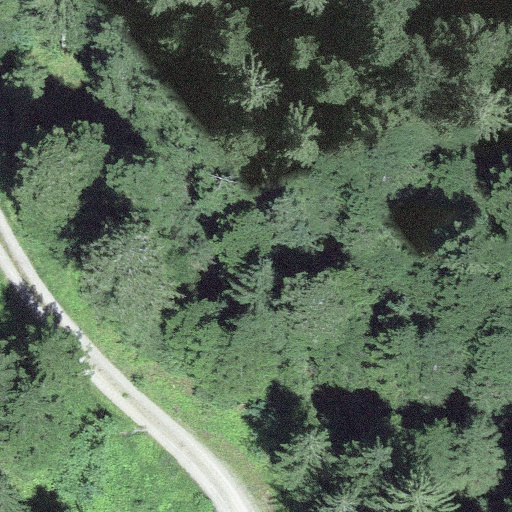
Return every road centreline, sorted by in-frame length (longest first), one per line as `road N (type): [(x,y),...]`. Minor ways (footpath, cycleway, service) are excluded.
road 1 (track): [(241,511),(231,488),(40,296),(0,221)]
road 2 (track): [(341,0),(511,110)]
